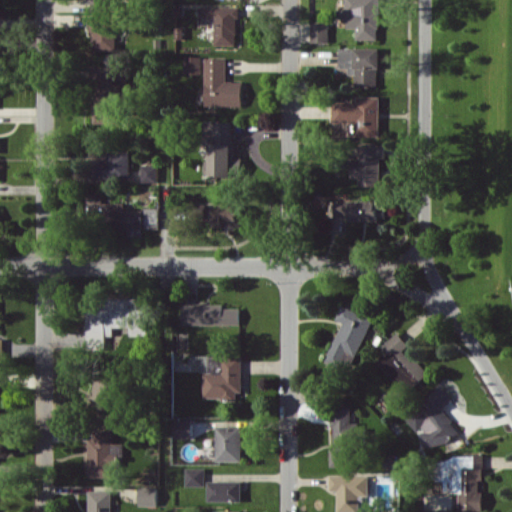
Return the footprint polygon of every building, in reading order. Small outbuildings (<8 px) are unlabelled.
[(95,9),(112,10),(112,0),(90,0),(90,1),(95,1),(95,9)] [(380,0),(346,0),(346,9),(342,9),(341,17),(349,17),(349,28),(358,28),(357,39),(380,39),(380,0)] [(238,45),(238,6),(199,6),(199,24),(215,24),(215,45),(238,45)] [(90,17),(91,51),(116,50),(116,16),(90,17)] [(312,42),(330,42),(329,22),(312,23),(312,42)] [(380,48),(340,47),(339,68),(349,68),(349,74),(356,74),(356,85),(379,86),(380,48)] [(202,56),(185,56),(185,73),(202,73),(202,56)] [(243,105),(243,81),(227,81),(227,58),(206,58),(206,105),(243,105)] [(92,122),(123,123),(124,66),(93,66),(92,122)] [(380,96),(358,96),(358,101),(334,102),(335,122),(359,122),(359,136),(381,135),(380,96)] [(232,122),(215,122),(215,142),(210,142),(210,175),(243,175),(243,158),(233,158),(233,143),(232,143),(232,122)] [(360,186),(382,185),(381,157),(387,157),(387,145),(353,146),(354,178),(360,177),(360,186)] [(131,179),(130,150),(107,151),(107,159),(92,159),(92,180),(131,179)] [(158,165),(142,165),(142,182),(158,182),(158,165)] [(159,208),(125,210),(125,202),(105,203),(104,193),(88,193),(89,215),(111,214),(112,228),(129,228),(129,237),(143,236),(143,227),(160,226),(159,208)] [(377,200),(330,200),(330,219),(387,219),(387,211),(377,211),(377,200)] [(227,226),(241,226),(241,204),(215,205),(215,226),(227,226)] [(148,298),(88,298),(88,347),(106,348),(106,335),(114,335),(114,327),(131,327),(131,335),(148,335),(148,298)] [(326,360),(350,370),(375,317),(344,303),(337,319),(343,322),(326,360)] [(184,304),(183,324),(240,325),(240,307),(224,307),(224,304),(184,304)] [(384,345),(389,351),(379,361),(408,392),(428,373),(406,349),(411,345),(398,331),(384,345)] [(204,398),(237,398),(237,392),(243,392),(243,355),(193,355),(193,370),(205,370),(204,398)] [(124,379),(95,378),(94,408),(123,409),(124,379)] [(442,410),(454,399),(440,385),(405,418),(433,448),(457,426),(442,410)] [(331,466),(355,466),(355,436),(360,436),(359,422),(351,422),(351,407),(333,407),(333,449),(331,449),(331,466)] [(175,438),(193,438),(194,420),(175,419),(175,438)] [(218,461),(243,460),(243,426),(218,426),(218,461)] [(113,477),(113,465),(119,465),(119,453),(113,453),(113,430),(89,430),(89,476),(113,477)] [(484,510),(484,492),(481,492),(481,480),(485,480),(485,455),(440,455),(440,481),(445,481),(445,492),(461,492),(461,509),(484,510)] [(206,486),(206,467),(187,467),(187,486),(206,486)] [(338,511),(339,511),(360,511),(360,495),(370,496),(370,475),(331,474),(330,490),(338,490),(338,511)] [(242,501),(242,481),(209,481),(209,501),(242,501)] [(140,505),(158,505),(158,486),(140,486),(140,505)] [(113,511),(113,490),(89,490),(88,511),(113,511)]
